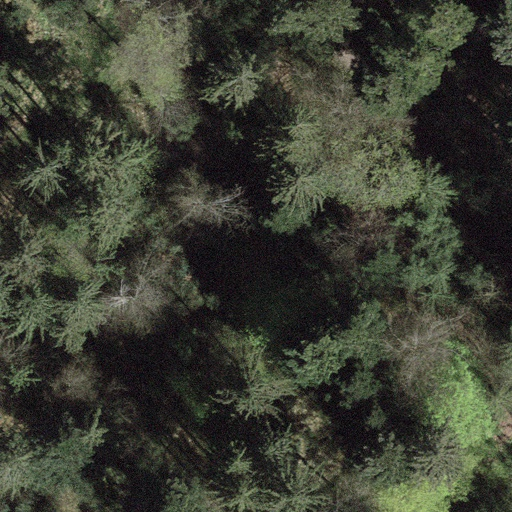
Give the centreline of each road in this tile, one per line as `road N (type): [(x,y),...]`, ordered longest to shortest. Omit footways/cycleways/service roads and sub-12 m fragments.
road 1 (track): [(250,0),(511,355)]
road 2 (track): [(0,158),(104,78),(162,0)]
road 3 (track): [(511,430),(419,511)]
